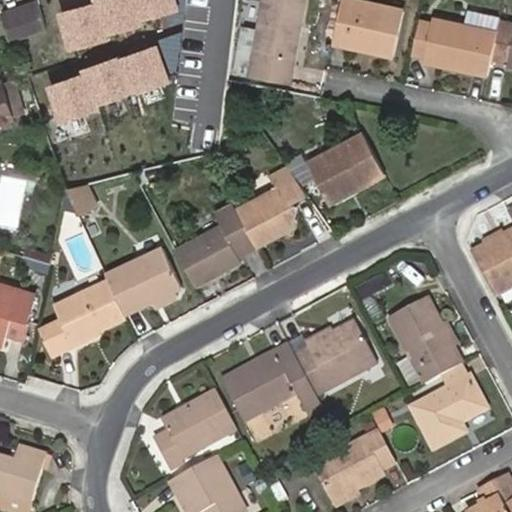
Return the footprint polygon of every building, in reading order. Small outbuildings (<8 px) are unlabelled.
[(181,0),(84,0),(59,8),(72,48),(185,12),(181,0)] [(266,0),(252,75),(292,82),(307,0),(266,0)] [(407,11),(359,0),(342,0),(333,44),(348,47),(349,41),(380,47),(379,53),(396,57),(407,11)] [(5,13),(16,44),(48,32),(40,2),(5,13)] [(493,58),(502,18),(483,14),(480,27),(436,18),(435,22),(427,59),(426,62),(489,75),(493,58)] [(511,19),(502,18),(493,58),(511,62),(511,65),(511,19)] [(435,22),(420,19),(412,56),(427,59),(435,22)] [(158,40),(47,82),(63,126),(175,84),(158,40)] [(348,47),(379,53),(380,47),(349,41),(348,47)] [(0,83),(0,124),(17,119),(4,82),(0,83)] [(387,174),(365,133),(309,163),(332,204),(387,174)] [(310,196),(289,166),(272,175),(278,188),(239,209),(258,246),(286,232),(293,231),(299,213),(295,204),(310,196)] [(0,182),(0,227),(18,232),(30,181),(2,174),(0,182)] [(87,185),(67,190),(79,215),(97,206),(87,185)] [(239,209),(235,204),(218,213),(224,225),(177,249),(196,286),(242,262),(240,257),(258,246),(239,209)] [(511,232),(473,254),(497,298),(511,289),(511,232)] [(165,248),(107,276),(109,281),(126,318),(155,303),(177,292),(184,289),(165,248)] [(101,330),(126,318),(109,281),(57,306),(62,317),(48,324),(46,339),(55,358),(77,346),(74,342),(101,330)] [(22,290),(0,283),(0,346),(4,348),(8,333),(12,320),(29,324),(38,295),(22,290)] [(177,292),(155,303),(157,308),(179,297),(177,292)] [(422,380),(425,386),(443,377),(464,366),(429,298),(390,319),(421,379),(422,380)] [(12,320),(8,333),(24,338),(29,324),(12,320)] [(310,351),(297,358),(318,397),(378,365),(357,322),(308,347),(310,351)] [(103,334),(101,330),(74,342),(77,346),(103,334)] [(304,339),(291,346),(297,358),(310,351),(308,347),(304,339)] [(309,417),(325,409),(318,397),(297,358),(291,346),(224,382),(245,424),(298,396),(309,417)] [(410,358),(398,365),(409,386),(422,380),(421,379),(410,358)] [(487,409),(464,366),(443,377),(450,389),(414,408),(435,448),(467,432),(462,423),(487,409)] [(238,430),(218,392),(164,422),(170,433),(156,441),(169,467),(238,430)] [(385,408),(374,414),(385,432),(395,426),(385,408)] [(384,472),(399,465),(381,431),(315,467),(335,504),(385,476),(384,472)] [(0,456),(0,496),(5,498),(33,507),(48,457),(21,448),(16,461),(0,456)] [(247,511),(218,458),(172,483),(187,511),(247,511)] [(250,465),(240,470),(248,486),(258,481),(250,465)] [(495,485),(509,511),(511,511),(511,481),(510,477),(495,485)] [(509,511),(495,485),(480,493),(486,506),(475,511),(509,511)] [(27,511),(30,511),(33,507),(5,498),(3,504),(27,511)]
